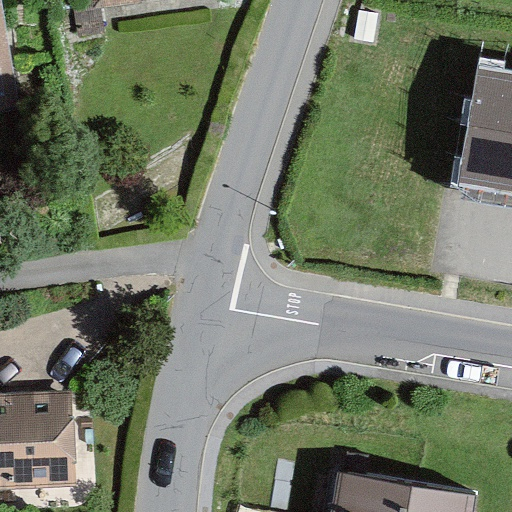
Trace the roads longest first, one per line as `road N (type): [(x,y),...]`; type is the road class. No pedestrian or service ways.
road 1 (unclassified): [(302,0),(195,312)]
road 2 (residential): [(195,312),(511,364)]
road 3 (unclassified): [(195,312),(168,453),(166,511)]
